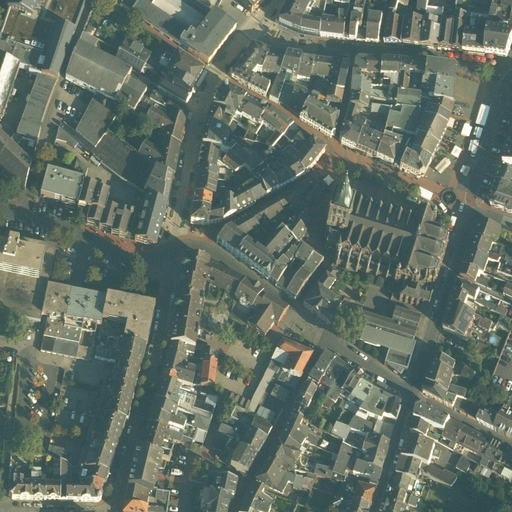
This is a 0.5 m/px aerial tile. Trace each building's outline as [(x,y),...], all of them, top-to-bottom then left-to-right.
[(42,0),(33,18),(8,8),(0,32),(0,62),(19,68),(29,72),(29,74),(38,77),(41,78),(57,28),(74,34),(86,0),(42,0)] [(9,5),(8,8),(33,18),(42,0),(11,0),(10,5),(9,5)] [(204,63),(208,66),(234,30),(231,28),(217,18),(205,9),(205,10),(189,0),(122,0),(119,6),(151,27),(155,30),(188,52),(190,54),(199,60),(204,63)] [(263,0),(233,0),(251,14),(261,2),(263,0)] [(327,4),(321,3),(314,1),(313,0),(293,0),(290,6),(296,9),(313,15),(324,18),(326,7),(327,4)] [(327,4),(326,7),(332,8),(335,8),(335,5),(336,0),(335,0),(322,0),(321,3),(327,4)] [(336,0),(335,5),(335,8),(337,9),(338,9),(338,5),(349,8),(350,1),(351,1),(357,3),(357,2),(362,3),(363,0),(336,0)] [(394,0),(393,5),(408,9),(411,0),(410,0),(394,0)] [(419,0),(419,11),(418,15),(419,16),(426,18),(427,9),(428,0),(419,0)] [(511,0),(494,0),(492,9),(501,11),(501,15),(511,16),(511,0)] [(344,40),(350,41),(354,20),(357,3),(351,1),(350,1),(349,8),(348,16),(347,20),(344,40)] [(350,41),(356,42),(359,29),(362,29),(363,22),(364,19),(365,4),(363,3),(362,3),(357,2),(357,3),(354,20),(350,41)] [(349,8),(338,5),(338,9),(337,9),(336,15),(339,16),(348,16),(349,8)] [(406,16),(408,9),(393,5),(391,12),(390,14),(396,15),(396,21),(404,22),(405,22),(406,16)] [(324,21),(324,18),(313,15),(296,9),(290,6),(279,24),(305,35),(321,37),(324,21)] [(330,22),(332,8),(326,7),(324,18),(324,21),(329,22),(330,22)] [(370,17),(383,19),(385,9),(370,7),(368,17),(370,17)] [(416,25),(416,22),(417,16),(419,16),(418,15),(419,11),(408,9),(406,16),(405,22),(405,24),(416,25)] [(422,49),(439,51),(442,22),(443,15),(444,15),(444,11),(427,9),(426,18),(425,23),(422,49)] [(511,34),(511,16),(501,15),(501,11),(492,9),(490,21),(489,21),(467,19),(465,33),(467,33),(476,34),(477,24),(489,25),(488,31),(511,34)] [(467,19),(489,21),(490,12),(468,10),(467,17),(467,19)] [(384,44),(401,46),(404,22),(396,21),(396,15),(390,14),(391,12),(390,13),(384,44)] [(330,22),(329,22),(327,38),(344,40),(347,20),(348,16),(339,16),(340,23),(330,22)] [(456,17),(455,24),(451,52),(462,53),(465,33),(467,19),(467,17),(456,16),(456,17)] [(370,17),(370,20),(367,43),(379,44),(383,19),(370,17)] [(356,42),(367,43),(370,20),(366,20),(364,19),(363,22),(362,29),(359,29),(356,42)] [(321,37),(327,38),(329,22),(324,21),(321,37)] [(422,49),(425,23),(416,22),(416,25),(405,24),(402,47),(422,49)] [(439,51),(451,52),(455,24),(449,23),(442,22),(439,51)] [(464,53),(485,55),(488,31),(489,25),(477,24),(476,34),(467,33),(464,53)] [(56,83),(74,34),(57,28),(41,78),(56,83)] [(511,43),(511,34),(488,31),(485,55),(488,55),(506,57),(508,53),(511,43)] [(82,35),(78,46),(92,53),(97,42),(82,35)] [(119,54),(144,68),(149,59),(150,58),(124,44),(119,54)] [(65,80),(95,95),(120,108),(121,109),(121,110),(132,116),(137,109),(139,104),(143,99),(143,98),(142,98),(143,97),(144,97),(146,94),(133,87),(126,84),(129,78),(131,74),(113,64),(98,57),(99,57),(92,53),(78,46),(77,46),(65,80)] [(256,72),(261,74),(269,55),(253,48),(240,65),(254,75),(256,72)] [(156,63),(155,65),(160,68),(161,69),(163,70),(166,72),(170,66),(177,53),(173,50),(168,59),(163,56),(157,64),(156,63)] [(170,66),(166,72),(194,88),(194,87),(202,73),(202,70),(177,53),(170,66)] [(131,74),(139,78),(144,68),(119,54),(113,64),(131,74)] [(279,78),(280,75),(286,57),(269,55),(261,74),(278,78),(279,78)] [(285,77),(291,78),(296,80),(301,59),(286,57),(280,75),(285,77)] [(147,70),(151,72),(155,65),(156,63),(149,59),(144,68),(147,70)] [(308,83),(310,78),(313,61),(301,59),(296,80),(308,83)] [(0,116),(3,117),(19,68),(0,62),(0,116)] [(334,65),(316,62),(312,78),(318,79),(330,82),(329,87),(332,88),(336,89),(342,66),(334,65)] [(352,76),(352,83),(364,83),(364,82),(365,76),(366,62),(357,62),(354,64),(352,76)] [(365,76),(380,77),(381,63),(366,62),(365,76)] [(400,63),(381,63),(380,77),(380,79),(399,80),(400,63)] [(408,81),(420,82),(421,66),(400,63),(399,80),(408,81)] [(156,75),(160,68),(155,65),(151,72),(156,75)] [(232,79),(249,89),(253,82),(250,80),(252,79),(254,76),(254,75),(240,65),(232,75),(232,79)] [(349,67),(342,66),(336,89),(335,91),(343,93),(349,67)] [(421,86),(421,90),(429,92),(430,91),(434,92),(435,92),(436,84),(452,87),(453,72),(450,70),(425,66),(423,82),(421,86)] [(191,96),(194,88),(166,72),(163,70),(161,69),(159,74),(161,75),(173,82),(172,85),(191,96)] [(135,84),(139,78),(131,74),(129,78),(126,84),(133,87),(135,84)] [(269,100),(277,104),(283,87),(286,79),(285,79),(285,77),(280,75),(279,78),(278,78),(276,83),(269,100)] [(30,141),(37,143),(40,130),(39,129),(46,108),(56,83),(41,78),(38,77),(16,136),(22,138),(22,139),(27,140),(30,141)] [(146,91),(147,92),(151,84),(139,78),(135,84),(146,91)] [(325,102),(327,94),(329,87),(330,82),(318,79),(312,96),(323,101),(325,102)] [(399,80),(380,79),(379,83),(380,83),(380,90),(397,90),(399,80)] [(172,97),(186,106),(191,96),(172,85),(163,80),(157,89),(164,93),(172,97)] [(420,101),(420,98),(406,96),(408,81),(399,80),(397,90),(396,106),(395,111),(418,113),(419,108),(420,101)] [(251,90),(265,98),(269,90),(256,83),(255,83),(251,90)] [(364,89),(364,83),(352,83),(351,88),(350,97),(368,100),(379,103),(396,106),(397,90),(380,90),(364,89)] [(142,98),(143,98),(186,122),(188,113),(183,110),(181,109),(174,105),(167,101),(158,97),(147,92),(146,91),(135,84),(133,87),(146,94),(144,97),(143,97),(142,98)] [(435,92),(434,92),(433,103),(451,106),(452,87),(436,84),(435,92)] [(294,90),(283,87),(277,104),(280,106),(286,109),(291,100),(294,90)] [(222,89),(217,100),(221,99),(223,96),(223,95),(224,92),(226,91),(229,93),(229,94),(233,96),(234,96),(237,98),(238,99),(241,100),(242,100),(244,101),(245,99),(226,88),(222,89)] [(286,109),(296,117),(303,104),(301,104),(304,93),(294,90),(291,100),(286,109)] [(233,122),(244,101),(242,100),(241,100),(238,99),(237,98),(234,96),(233,96),(229,94),(229,93),(226,91),(224,92),(223,95),(223,96),(221,99),(217,100),(213,108),(226,115),(223,118),(232,123),(232,122),(233,122)] [(308,103),(312,96),(308,95),(304,93),(301,104),(303,104),(296,117),(300,119),(308,103)] [(325,103),(340,107),(342,97),(330,95),(327,94),(325,102),(325,103)] [(78,128),(76,133),(75,134),(95,150),(104,137),(107,133),(112,124),(116,117),(121,110),(121,109),(120,108),(95,95),(78,128)] [(308,103),(319,109),(323,101),(312,96),(308,103)] [(363,110),(371,112),(372,109),(375,110),(375,106),(367,105),(368,100),(350,97),(349,107),(360,109),(363,110)] [(185,126),(186,122),(143,98),(143,99),(139,104),(151,111),(167,120),(184,128),(185,126)] [(245,99),(244,101),(249,104),(248,105),(252,107),(254,106),(259,109),(262,108),(262,107),(245,98),(245,99)] [(268,110),(262,107),(262,108),(259,109),(254,106),(252,107),(248,105),(249,104),(244,101),(233,122),(237,125),(247,132),(255,137),(262,126),(271,112),(269,110),(268,110)] [(420,101),(419,108),(427,111),(449,120),(453,107),(451,106),(433,103),(431,103),(428,102),(420,101)] [(299,120),(331,139),(334,138),(338,118),(326,113),(327,111),(324,109),(323,111),(319,109),(308,103),(300,119),(299,120)] [(390,112),(395,112),(395,111),(396,106),(379,103),(379,107),(375,106),(375,110),(390,112)] [(132,116),(135,118),(139,109),(150,113),(151,111),(139,104),(137,109),(132,116)] [(349,109),(343,130),(352,133),(356,123),(357,119),(360,109),(349,107),(349,109)] [(207,120),(206,126),(229,137),(230,137),(237,125),(233,122),(232,122),(232,123),(223,118),(226,115),(213,108),(207,120)] [(150,113),(139,109),(135,118),(145,124),(150,113)] [(390,112),(375,110),(372,109),(371,112),(370,117),(388,119),(390,112)] [(179,147),(184,128),(167,120),(151,111),(150,113),(145,124),(157,131),(157,132),(160,133),(158,138),(162,140),(179,147)] [(387,123),(385,132),(392,134),(390,140),(401,144),(398,151),(407,155),(408,153),(412,155),(429,164),(446,129),(424,119),(418,116),(418,113),(395,111),(395,112),(390,112),(388,119),(387,123)] [(449,120),(427,111),(424,119),(446,129),(449,120)] [(292,127),(271,112),(262,126),(275,136),(281,140),(281,139),(283,138),(292,127)] [(352,133),(360,136),(361,134),(363,130),(368,132),(368,129),(374,130),(375,126),(366,123),(365,125),(358,123),(359,120),(357,119),(356,123),(352,133)] [(59,129),(72,140),(75,134),(76,133),(63,123),(59,129)] [(218,152),(228,155),(228,152),(227,151),(224,151),(229,137),(206,126),(202,147),(218,152)] [(289,143),(292,146),(301,135),(302,135),(299,133),(292,127),(283,138),(285,140),(289,143)] [(72,140),(59,129),(55,141),(67,144),(74,150),(78,145),(72,140)] [(360,136),(352,133),(343,130),(339,141),(342,142),(341,145),(355,151),(360,136)] [(245,137),(243,141),(254,144),(256,140),(257,138),(255,137),(247,132),(245,137)] [(391,167),(393,164),(398,151),(401,144),(390,140),(392,134),(385,132),(385,133),(382,143),(376,160),(391,167)] [(95,150),(75,134),(72,140),(78,145),(84,150),(91,157),(95,160),(104,168),(119,179),(125,183),(137,190),(140,192),(140,193),(144,195),(150,183),(156,169),(138,156),(128,149),(110,135),(107,133),(104,137),(95,150)] [(9,144),(0,134),(0,158),(10,144),(9,144)] [(361,134),(360,136),(355,151),(366,156),(372,139),(361,134)] [(14,136),(9,144),(10,144),(15,149),(22,139),(22,138),(16,136),(14,135),(14,136)] [(292,146),(286,150),(298,160),(312,144),(301,135),(292,146)] [(273,138),(267,144),(265,147),(270,151),(271,151),(276,146),(281,140),(275,136),(274,138),(273,138)] [(511,166),(511,136),(511,137),(503,164),(511,166)] [(245,148),(261,152),(262,152),(267,154),(270,151),(265,147),(254,144),(243,141),(238,139),(230,137),(229,137),(224,151),(227,151),(228,152),(232,148),(239,154),(245,148)] [(279,148),(285,140),(283,138),(281,139),(281,140),(276,146),(279,148)] [(377,141),(372,139),(366,156),(376,160),(382,143),(377,141)] [(179,149),(179,147),(162,140),(161,144),(154,141),(153,146),(159,150),(157,154),(144,146),(138,156),(156,169),(161,172),(173,177),(179,149)] [(28,148),(35,150),(37,143),(30,141),(28,148)] [(298,160),(294,166),(303,177),(309,173),(324,153),(312,143),(312,144),(298,160)] [(15,149),(10,144),(0,158),(0,167),(13,181),(24,190),(31,165),(15,149)] [(47,173),(57,176),(65,149),(54,146),(47,173)] [(279,148),(276,146),(271,151),(278,157),(279,156),(283,153),(279,148)] [(218,152),(202,147),(201,147),(200,152),(217,158),(218,152)] [(261,169),(262,168),(258,164),(252,158),(248,162),(239,154),(232,148),(228,152),(228,155),(246,172),(251,176),(258,172),(261,169)] [(294,166),(298,160),(286,150),(283,153),(279,156),(286,163),(289,161),(289,162),(292,165),(294,166)] [(286,163),(279,156),(278,157),(271,151),(270,151),(267,154),(262,160),(266,163),(272,170),(276,167),(281,163),(284,166),(286,163)] [(407,155),(398,151),(393,164),(401,167),(405,159),(407,155)] [(200,152),(197,169),(215,171),(216,162),(217,158),(200,152)] [(262,160),(267,154),(262,152),(261,152),(257,158),(261,161),(262,160)] [(228,155),(222,163),(234,174),(236,174),(241,171),(244,174),(246,172),(228,155)] [(429,164),(412,155),(409,161),(405,159),(401,167),(399,171),(418,180),(423,178),(429,164)] [(40,198),(77,208),(83,186),(88,169),(84,166),(77,160),(72,179),(57,176),(47,173),(40,198)] [(231,176),(234,174),(222,163),(216,162),(215,171),(218,172),(230,173),(231,176)] [(280,171),(276,167),(272,170),(266,163),(262,168),(261,169),(258,172),(260,174),(263,172),(267,176),(268,178),(278,172),(280,171)] [(399,171),(401,167),(393,164),(391,167),(391,169),(398,172),(399,171)] [(294,166),(292,165),(286,169),(281,172),(291,184),(300,178),(303,177),(294,166)] [(172,181),(173,177),(161,172),(156,169),(150,183),(170,192),(172,181)] [(196,179),(216,182),(218,172),(215,171),(197,169),(196,179)] [(280,171),(278,172),(289,186),(291,184),(281,172),(280,171)] [(496,184),(511,189),(511,174),(501,171),(496,184)] [(230,173),(218,172),(216,182),(224,184),(233,183),(231,176),(230,173)] [(250,185),(245,188),(254,205),(266,198),(257,182),(251,176),(246,172),(244,174),(242,176),(250,185)] [(251,176),(257,182),(263,178),(260,174),(258,172),(251,176)] [(277,192),(289,186),(278,172),(268,178),(277,192)] [(237,175),(236,174),(234,174),(231,176),(233,183),(235,182),(239,180),(238,178),(237,175)] [(239,180),(245,188),(250,185),(242,176),(238,178),(239,180)] [(267,176),(263,178),(257,182),(266,198),(277,192),(268,178),(267,176)] [(215,192),(216,182),(196,179),(194,196),(212,198),(214,198),(215,192)] [(235,182),(240,191),(245,188),(239,180),(235,182)] [(223,193),(224,184),(216,182),(215,192),(223,193)] [(276,203),(284,216),(293,222),(304,232),(310,223),(308,222),(313,215),(310,213),(311,210),(314,210),(314,206),(323,191),(310,182),(295,192),(276,203)] [(167,206),(170,192),(150,183),(144,195),(146,197),(167,207),(167,206)] [(493,191),(511,196),(511,189),(496,184),(495,185),(493,191)] [(95,190),(83,186),(77,208),(77,209),(89,212),(87,222),(86,224),(92,225),(99,227),(99,229),(98,229),(101,230),(111,233),(111,235),(124,239),(125,236),(135,239),(141,218),(133,216),(105,208),(108,196),(96,193),(97,190),(95,190)] [(234,196),(234,200),(235,216),(254,205),(245,188),(240,191),(234,196)] [(491,207),(511,214),(511,196),(493,191),(489,203),(491,207)] [(223,199),(234,200),(234,196),(233,194),(223,193),(215,192),(214,198),(219,199),(222,199),(223,199)] [(210,208),(212,198),(194,196),(192,209),(210,212),(210,208)] [(156,247),(167,207),(146,197),(141,218),(135,239),(134,241),(156,247)] [(222,199),(222,211),(222,223),(235,216),(234,200),(223,199),(222,199)] [(415,307),(416,307),(417,306),(417,307),(417,306),(418,306),(417,305),(418,302),(422,303),(421,305),(423,305),(423,304),(427,305),(428,307),(429,306),(429,304),(431,296),(433,295),(432,294),(431,295),(426,293),(427,293),(425,292),(425,293),(421,292),(422,289),(423,289),(423,288),(422,288),(423,288),(422,288),(423,287),(421,286),(421,287),(418,287),(418,285),(417,285),(414,285),(415,282),(425,286),(436,283),(448,244),(441,236),(431,233),(432,228),(433,228),(433,227),(434,228),(435,227),(435,226),(434,226),(434,225),(433,224),(433,223),(432,223),(434,218),(435,218),(435,217),(434,217),(434,216),(433,215),(433,216),(420,212),(420,211),(419,211),(419,212),(417,212),(417,213),(418,213),(417,218),(415,217),(415,219),(414,218),(414,220),(412,219),(412,220),(406,218),(407,215),(405,215),(405,217),(397,215),(397,212),(396,211),(395,212),(387,209),(386,208),(385,211),(377,209),(378,206),(376,205),(375,208),(367,206),(368,203),(366,202),(365,205),(361,202),(355,203),(352,207),(352,208),(349,209),(347,210),(348,211),(348,212),(347,212),(337,209),(337,210),(336,210),(335,210),(332,219),(330,218),(324,238),(326,239),(323,247),(326,252),(334,254),(334,257),(336,258),(335,263),(333,263),(333,265),(336,266),(335,268),(337,269),(337,266),(345,269),(345,271),(347,272),(354,274),(356,275),(357,273),(365,275),(365,277),(366,278),(367,275),(375,278),(374,280),(376,281),(377,278),(385,281),(384,283),(386,284),(387,282),(393,284),(393,285),(395,286),(394,286),(394,289),(400,291),(401,292),(399,300),(398,299),(397,300),(399,301),(398,302),(400,302),(400,301),(404,302),(404,304),(405,304),(405,303),(410,304),(409,305),(411,306),(411,305),(415,306),(415,307)] [(257,214),(248,219),(271,242),(279,234),(293,222),(284,216),(276,203),(268,207),(258,214),(257,214)] [(208,226),(210,212),(192,209),(191,220),(193,224),(208,226)] [(210,212),(208,226),(216,224),(216,211),(212,211),(210,212)] [(272,265),(292,243),(279,234),(271,242),(248,219),(230,229),(272,265)] [(293,222),(279,234),(292,243),(296,247),(297,246),(298,247),(306,235),(305,234),(304,232),(293,222)] [(495,245),(498,236),(501,230),(480,222),(475,237),(493,244),(495,245)] [(277,269),(272,265),(230,229),(216,243),(267,281),(268,282),(275,272),(277,269)] [(507,232),(501,230),(498,236),(504,239),(507,232)] [(0,237),(0,238),(0,239),(52,250),(50,259),(53,260),(55,248),(0,237)] [(488,255),(493,244),(475,237),(469,253),(487,260),(489,261),(493,263),(498,264),(501,258),(493,255),(488,255)] [(41,315),(42,315),(47,291),(46,291),(47,288),(53,260),(50,259),(52,250),(0,239),(0,314),(40,323),(41,315)] [(268,282),(276,288),(284,276),(285,275),(283,273),(286,268),(287,269),(287,268),(296,254),(298,255),(302,249),(298,247),(297,246),(296,247),(277,269),(275,272),(268,282)] [(511,263),(511,250),(503,248),(500,256),(506,258),(505,262),(511,263)] [(297,262),(302,265),(305,268),(312,256),(302,249),(298,255),(294,261),(297,262)] [(469,253),(464,267),(479,273),(484,275),(489,261),(487,260),(469,253)] [(288,269),(290,267),(294,261),(298,255),(296,254),(287,268),(288,269)] [(301,275),(310,281),(317,270),(323,262),(312,256),(305,268),(301,275)] [(184,259),(181,278),(185,278),(186,270),(194,265),(207,267),(243,285),(245,282),(209,264),(210,263),(184,259)] [(231,304),(243,285),(207,267),(194,265),(186,270),(185,278),(181,278),(171,338),(196,342),(210,345),(212,333),(220,334),(226,335),(227,326),(228,326),(231,304)] [(301,275),(305,268),(302,265),(295,276),(298,278),(301,275)] [(460,277),(475,284),(477,279),(479,273),(464,267),(460,277)] [(317,288),(324,294),(333,281),(335,283),(340,277),(330,270),(326,276),(317,288)] [(289,272),(286,277),(278,289),(286,295),(298,278),(295,276),(289,272)] [(511,278),(504,275),(498,273),(497,273),(495,279),(508,284),(510,283),(511,279),(511,278)] [(310,281),(301,275),(298,278),(286,295),(295,301),(310,281)] [(276,288),(278,289),(286,277),(284,276),(276,288)] [(486,282),(477,279),(475,284),(484,287),(486,282)] [(327,295),(335,283),(333,281),(324,294),(327,295)] [(245,282),(243,285),(242,288),(244,290),(248,289),(257,295),(261,297),(263,294),(250,286),(245,282)] [(468,299),(476,303),(477,298),(480,292),(459,282),(455,292),(468,299)] [(484,287),(491,290),(493,285),(486,282),(484,287)] [(251,304),(257,295),(248,289),(244,290),(242,288),(243,285),(231,304),(228,326),(227,326),(226,335),(240,338),(247,328),(246,327),(259,309),(251,304)] [(511,298),(511,288),(507,286),(503,295),(511,298)] [(41,316),(47,317),(53,288),(47,287),(47,291),(42,315),(41,316)] [(71,292),(53,288),(47,317),(65,321),(71,292)] [(318,318),(327,324),(340,305),(327,295),(324,294),(317,288),(303,307),(311,313),(311,314),(318,319),(318,318)] [(88,296),(71,292),(65,321),(83,324),(88,296)] [(463,311),(468,299),(455,292),(450,305),(451,306),(463,311)] [(264,339),(274,324),(279,316),(278,309),(265,300),(261,297),(257,295),(251,304),(259,309),(246,327),(247,328),(264,339)] [(106,299),(88,296),(83,324),(81,331),(95,334),(96,326),(100,327),(106,299)] [(106,297),(106,299),(100,327),(98,336),(102,337),(109,339),(114,340),(122,342),(140,345),(148,306),(106,297)] [(267,297),(265,300),(278,309),(279,316),(274,324),(277,326),(288,310),(275,302),(267,297)] [(498,309),(477,298),(476,303),(496,313),(498,309)] [(465,341),(468,335),(469,332),(474,321),(476,317),(463,311),(451,306),(443,331),(465,341)] [(363,330),(360,340),(380,346),(389,348),(388,352),(384,365),(387,366),(400,376),(404,372),(407,373),(415,346),(412,345),(413,341),(421,318),(395,310),(392,320),(391,324),(360,314),(357,324),(365,326),(363,330)] [(511,321),(501,316),(498,322),(508,328),(511,321)] [(43,337),(61,340),(65,321),(47,317),(43,337)] [(496,327),(476,317),(474,321),(477,322),(478,327),(489,332),(490,330),(494,332),(496,327)] [(61,340),(78,344),(81,331),(83,324),(65,321),(61,340)] [(40,351),(58,355),(61,340),(43,337),(40,351)] [(195,350),(196,342),(171,338),(170,346),(194,350),(195,350)] [(78,344),(61,340),(58,355),(75,358),(89,361),(92,349),(83,347),(78,346),(78,344)] [(114,340),(111,353),(120,355),(122,342),(114,340)] [(379,349),(380,346),(360,340),(359,343),(379,349)] [(94,358),(109,362),(111,353),(104,351),(106,343),(104,342),(99,344),(95,358),(94,358)] [(140,345),(122,342),(120,355),(111,353),(109,362),(116,364),(139,369),(144,346),(140,345)] [(277,381),(294,390),(299,381),(312,355),(282,342),(269,365),(270,365),(276,369),(274,373),(274,374),(277,375),(282,366),(284,367),(277,381)] [(476,350),(488,355),(490,349),(478,344),(476,350)] [(168,355),(192,360),(194,350),(170,346),(168,355)] [(203,361),(216,364),(217,359),(217,353),(201,351),(200,361),(203,361)] [(176,382),(191,387),(194,370),(188,368),(189,364),(202,366),(203,361),(200,361),(195,360),(192,360),(168,355),(164,374),(178,378),(176,382)] [(323,357),(308,380),(318,387),(319,385),(335,361),(327,356),(323,357)] [(433,366),(427,385),(445,395),(448,396),(450,388),(453,380),(454,376),(451,375),(455,364),(436,356),(433,366)] [(200,387),(206,388),(205,395),(203,403),(214,406),(216,401),(217,398),(212,397),(213,388),(216,364),(203,361),(202,366),(200,387)] [(319,385),(329,391),(338,378),(340,375),(344,368),(345,368),(335,361),(319,385)] [(138,378),(139,369),(116,364),(114,373),(138,378)] [(247,411),(253,414),(264,393),(274,374),(274,373),(276,369),(270,365),(270,367),(264,377),(260,384),(253,398),(251,404),(247,411)] [(340,375),(349,381),(354,374),(344,368),(340,375)] [(462,378),(472,382),(475,373),(465,369),(462,378)] [(133,396),(138,378),(114,373),(105,371),(104,379),(101,388),(133,396)] [(344,387),(341,391),(341,392),(342,392),(347,396),(350,397),(351,398),(357,389),(363,379),(356,374),(354,373),(354,374),(349,381),(344,387)] [(161,383),(175,387),(176,382),(178,378),(164,374),(161,383)] [(360,410),(361,408),(375,386),(364,379),(363,379),(357,389),(351,398),(350,397),(347,402),(349,404),(360,410)] [(316,390),(318,387),(308,380),(305,384),(316,390)] [(161,383),(160,387),(178,393),(180,389),(175,387),(161,383)] [(294,407),(305,412),(316,391),(316,390),(305,384),(301,391),(294,407)] [(457,399),(448,396),(445,395),(427,385),(424,392),(425,395),(453,410),(454,406),(457,399)] [(270,396),(285,403),(290,393),(275,386),(270,396)] [(334,404),(339,396),(342,392),(341,392),(341,391),(335,387),(333,386),(329,393),(327,397),(326,399),(332,402),(334,404)] [(376,408),(379,403),(386,392),(375,386),(361,408),(372,414),(376,408)] [(175,403),(178,393),(160,387),(155,402),(176,409),(177,410),(179,405),(175,403)] [(316,391),(321,394),(327,397),(329,393),(318,387),(316,390),(316,391)] [(127,423),(133,396),(101,388),(98,401),(95,415),(125,422),(127,423)] [(457,399),(464,401),(467,393),(450,388),(448,396),(457,399)] [(400,398),(386,392),(379,403),(386,407),(382,414),(381,417),(383,418),(395,423),(396,423),(402,403),(400,398)] [(177,410),(189,415),(191,409),(194,399),(178,393),(175,403),(179,405),(177,410)] [(223,404),(229,407),(234,396),(228,393),(224,400),(223,404)] [(473,395),(467,393),(464,401),(469,402),(473,395)] [(229,407),(235,410),(240,399),(234,396),(229,407)] [(251,404),(240,399),(235,410),(245,414),(246,414),(247,411),(251,404)] [(326,400),(323,405),(322,407),(328,410),(332,402),(326,399),(326,400)] [(455,411),(467,417),(474,404),(469,402),(464,401),(457,399),(454,406),(457,407),(455,411)] [(151,414),(172,421),(174,414),(176,409),(155,402),(154,402),(152,409),(150,414),(151,414)] [(345,407),(346,404),(342,402),(338,409),(343,411),(345,407)] [(316,417),(322,407),(323,405),(318,404),(314,411),(314,412),(312,415),(316,417)] [(346,411),(356,417),(360,410),(349,404),(348,409),(346,411)] [(467,417),(476,422),(483,409),(474,404),(467,417)] [(311,427),(316,417),(312,415),(305,412),(294,407),(291,415),(302,421),(311,427)] [(255,418),(270,425),(274,414),(260,408),(255,418)] [(383,418),(381,417),(372,414),(361,408),(360,410),(356,417),(354,420),(375,427),(377,422),(381,423),(383,418)] [(376,408),(372,414),(381,417),(382,414),(381,413),(381,412),(379,411),(379,410),(376,408)] [(202,420),(204,413),(191,409),(189,415),(196,417),(202,420)] [(430,428),(445,434),(450,423),(450,422),(422,409),(418,411),(414,421),(430,428)] [(202,420),(210,423),(212,416),(204,413),(202,420)] [(500,419),(494,431),(506,437),(511,439),(511,417),(507,415),(506,418),(502,416),(504,413),(503,413),(502,414),(502,416),(500,419)] [(147,427),(165,433),(182,438),(187,440),(193,442),(197,431),(191,429),(185,426),(174,422),(172,421),(151,414),(147,427)] [(477,422),(494,431),(500,419),(491,414),(490,417),(485,415),(484,417),(480,415),(477,422)] [(120,438),(125,422),(95,415),(93,415),(89,428),(85,440),(116,450),(120,438)] [(174,422),(185,426),(187,421),(185,418),(176,415),(174,422)] [(284,431),(305,442),(308,436),(309,435),(299,430),(302,421),(291,415),(284,431)] [(191,429),(197,431),(206,434),(210,423),(202,420),(196,417),(193,423),(191,429)] [(395,423),(383,418),(381,423),(377,422),(375,427),(371,439),(389,445),(396,423),(395,423)] [(225,429),(233,433),(235,428),(237,423),(230,419),(225,429)] [(353,420),(347,430),(348,430),(363,436),(366,437),(371,439),(375,427),(354,420),(353,420)] [(428,434),(442,441),(445,434),(430,428),(414,421),(411,433),(426,440),(426,438),(428,434)] [(246,435),(245,438),(263,446),(271,430),(254,422),(253,424),(250,424),(248,429),(250,431),(249,432),(248,431),(246,435)] [(450,423),(445,434),(459,441),(464,430),(450,423)] [(343,440),(348,430),(347,430),(336,426),(331,436),(343,442),(343,440)] [(139,452),(158,458),(160,452),(163,444),(163,443),(162,443),(163,438),(165,433),(147,427),(144,438),(139,452)] [(257,456),(263,446),(245,438),(233,433),(225,429),(220,427),(218,434),(224,436),(232,440),(233,439),(236,440),(238,441),(237,445),(238,446),(238,448),(257,456)] [(244,432),(235,428),(233,433),(245,438),(246,435),(244,434),(244,432)] [(465,450),(484,460),(491,443),(464,430),(459,441),(454,452),(461,456),(463,453),(465,450)] [(203,445),(206,434),(197,431),(193,442),(203,445)] [(281,438),(300,450),(305,442),(284,431),(281,438)] [(165,433),(163,438),(169,440),(169,441),(170,441),(181,445),(182,438),(165,433)] [(454,452),(459,441),(445,434),(442,441),(440,445),(454,452)] [(318,441),(308,436),(305,442),(312,446),(315,447),(318,441)] [(366,437),(365,442),(387,450),(389,445),(371,439),(366,437)] [(181,445),(191,448),(193,442),(187,440),(182,438),(181,445)] [(281,438),(278,444),(297,455),(300,450),(281,438)] [(213,450),(223,455),(225,451),(225,450),(229,444),(222,441),(217,439),(213,450)] [(108,474),(116,450),(85,440),(80,455),(76,469),(108,474)] [(409,440),(402,460),(422,466),(429,468),(432,458),(439,460),(441,451),(435,449),(435,448),(409,440)] [(163,444),(160,452),(170,455),(174,446),(169,444),(170,441),(169,441),(167,445),(163,444)] [(312,446),(305,442),(300,450),(303,451),(308,453),(312,446)] [(384,462),(387,450),(365,442),(363,448),(359,447),(358,449),(357,452),(362,454),(367,456),(384,462)] [(482,467),(492,473),(502,449),(491,443),(484,460),(481,467),(482,467)] [(247,474),(257,456),(238,448),(233,446),(230,444),(229,444),(225,450),(225,451),(231,454),(234,451),(234,453),(230,461),(233,462),(230,467),(236,470),(247,474)] [(300,457),(297,455),(278,444),(269,459),(278,463),(288,469),(292,471),(300,457)] [(60,462),(64,463),(68,451),(49,446),(49,447),(46,458),(48,458),(53,460),(60,462)] [(350,459),(353,450),(347,448),(342,446),(338,457),(349,461),(350,459)] [(492,473),(511,483),(511,480),(511,453),(502,449),(492,473)] [(137,451),(128,489),(148,492),(153,493),(161,459),(158,458),(139,452),(137,451)] [(171,455),(170,455),(160,452),(158,458),(161,459),(167,461),(167,462),(169,462),(171,455)] [(367,456),(363,466),(380,472),(384,462),(367,456)] [(294,471),(300,473),(315,477),(330,480),(331,475),(333,472),(330,471),(305,466),(308,461),(300,457),(292,471),(294,471)] [(333,472),(331,475),(342,479),(345,472),(349,461),(338,457),(336,463),(333,472)] [(456,469),(466,474),(473,462),(463,457),(456,469)] [(269,459),(265,466),(284,476),(288,469),(278,463),(269,459)] [(420,474),(422,466),(402,460),(397,477),(417,483),(416,483),(418,484),(419,484),(422,475),(420,474)] [(381,472),(380,472),(363,466),(351,462),(349,461),(345,472),(370,481),(369,486),(376,488),(381,472)] [(64,463),(60,462),(59,485),(59,501),(65,501),(66,490),(69,490),(70,468),(66,464),(64,463)] [(479,474),(479,475),(479,474),(482,472),(483,472),(483,471),(482,471),(482,467),(481,467),(478,465),(474,468),(474,472),(474,473),(475,473),(479,474)] [(275,491),(284,476),(265,466),(255,482),(275,492),(275,491)] [(435,481),(452,490),(458,479),(445,472),(444,475),(429,468),(422,466),(420,474),(422,475),(425,476),(435,481)] [(105,486),(108,474),(76,469),(74,469),(74,473),(80,473),(79,477),(85,477),(86,477),(87,476),(88,477),(88,478),(88,481),(85,480),(84,483),(105,486)] [(292,471),(288,469),(284,476),(291,478),(294,471),(292,471)] [(314,482),(315,477),(300,473),(299,480),(313,484),(314,482)] [(330,480),(342,484),(343,485),(344,483),(345,480),(344,480),(342,479),(331,475),(330,480)] [(30,485),(40,485),(40,477),(30,476),(30,485)] [(275,491),(282,495),(287,485),(289,485),(293,486),(295,479),(291,478),(284,476),(275,491)] [(397,477),(392,493),(405,498),(407,492),(409,485),(411,486),(411,487),(415,488),(416,483),(417,483),(397,477)] [(206,511),(205,511),(226,511),(227,506),(228,507),(230,499),(233,499),(236,482),(216,478),(213,494),(203,492),(200,509),(206,511)] [(345,480),(344,483),(348,485),(353,487),(354,483),(355,481),(345,478),(344,480),(345,480)] [(30,500),(30,485),(27,485),(22,485),(22,479),(19,479),(15,479),(9,480),(8,496),(12,500),(30,500)] [(292,489),(309,494),(311,489),(312,490),(313,484),(299,480),(295,479),(293,486),(292,489)] [(100,499),(105,486),(84,483),(80,482),(78,490),(69,490),(66,490),(65,501),(79,501),(97,502),(100,499)] [(30,500),(45,500),(45,485),(43,485),(40,485),(30,485),(30,500)] [(47,485),(45,485),(45,500),(59,501),(59,485),(53,485),(47,485)] [(357,485),(355,491),(354,496),(372,502),(375,491),(357,485)] [(347,494),(354,496),(355,491),(347,488),(341,486),(339,492),(344,493),(344,492),(347,494)] [(252,488),(244,502),(270,511),(272,503),(263,500),(262,499),(260,498),(261,496),(263,492),(252,488)] [(128,489),(124,507),(145,509),(148,492),(128,489)] [(337,498),(345,501),(347,494),(344,492),(344,493),(339,492),(337,498)] [(413,494),(407,492),(405,498),(411,500),(420,503),(421,501),(412,497),(413,494)] [(392,493),(388,504),(408,511),(409,511),(425,511),(427,506),(424,504),(425,502),(421,501),(420,503),(411,500),(405,498),(392,493)] [(369,509),(372,502),(354,496),(352,503),(369,509)] [(297,505),(305,508),(307,503),(297,499),(295,505),(297,505)] [(240,511),(239,511),(269,511),(270,511),(244,502),(241,509),(240,511)] [(352,503),(350,508),(334,502),(331,511),(368,511),(369,509),(352,503)]
